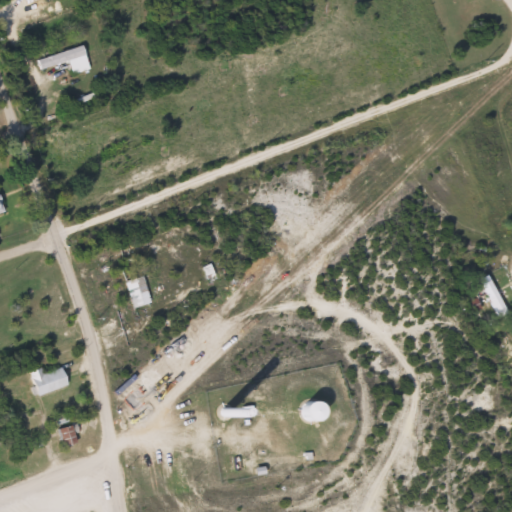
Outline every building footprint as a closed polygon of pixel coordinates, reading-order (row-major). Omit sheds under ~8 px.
[(32,58),(35,69),(64,60),(68,73),(85,68),(78,44),(32,58)] [(127,307),(145,301),(136,273),(118,280),(127,307)] [(467,281),(474,297),(482,293),(493,316),(502,312),(484,273),(467,281)] [(21,371),(29,395),(61,384),(54,367),(36,373),(34,367),(21,371)] [(292,416),(312,422),(317,405),(297,399),(292,416)] [(70,441),(64,426),(53,430),(58,445),(70,441)]
